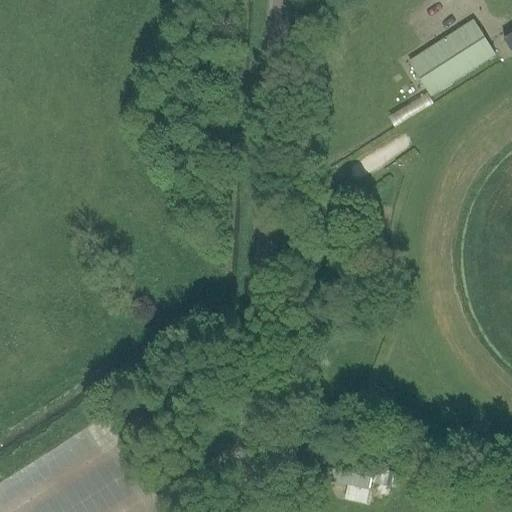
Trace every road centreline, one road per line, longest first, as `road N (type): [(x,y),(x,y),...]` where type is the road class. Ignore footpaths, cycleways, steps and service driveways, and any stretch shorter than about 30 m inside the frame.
road 1 (unclassified): [(248,511),(277,0)]
road 2 (unclassified): [(0,298),(48,241),(39,125),(66,0)]
